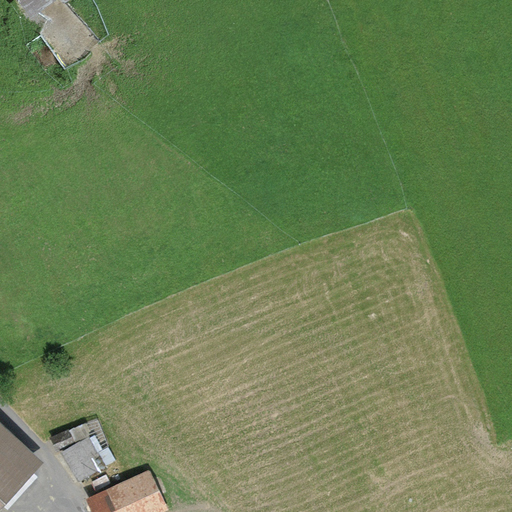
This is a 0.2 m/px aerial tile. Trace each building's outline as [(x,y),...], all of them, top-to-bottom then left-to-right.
[(25,0),(35,12),(52,0),(25,0)] [(0,427),(0,496),(34,459),(0,427)] [(64,454),(78,445),(69,431),(55,439),(64,454)] [(78,445),(64,454),(80,479),(103,465),(87,439),(78,445)] [(149,475),(93,499),(98,511),(156,511),(164,509),(149,475)]
